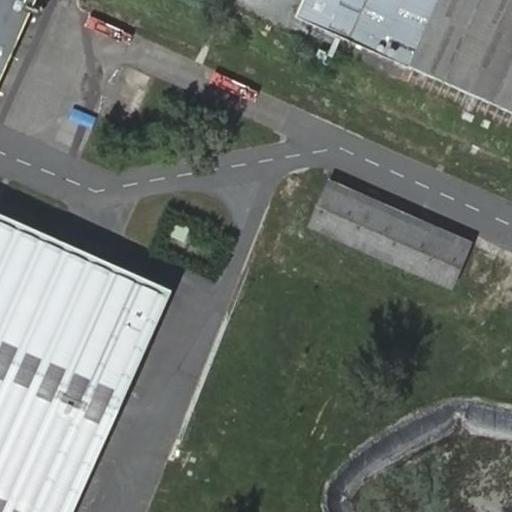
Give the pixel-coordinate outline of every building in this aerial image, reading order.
[(0,0),(0,76),(34,0),(0,0)] [(511,0),(296,0),(288,17),(511,116),(511,0)] [(180,80),(188,60),(167,52),(159,73),(180,80)] [(473,242),(326,178),(305,227),(452,290),(473,242)] [(0,511),(68,511),(169,290),(0,214),(0,511)] [(190,227),(173,220),(167,234),(183,242),(190,227)] [(511,278),(511,266),(497,263),(495,275),(511,278)]
